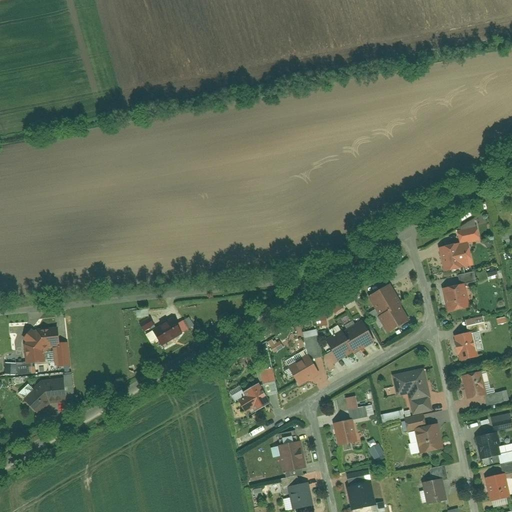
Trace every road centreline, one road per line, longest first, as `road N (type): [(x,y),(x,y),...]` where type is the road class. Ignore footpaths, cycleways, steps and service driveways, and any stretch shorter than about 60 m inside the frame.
road 1 (residential): [(0,462),(398,228)]
road 2 (residential): [(471,511),(428,330)]
road 3 (residential): [(308,401),(428,330)]
road 4 (residential): [(398,228),(511,162)]
